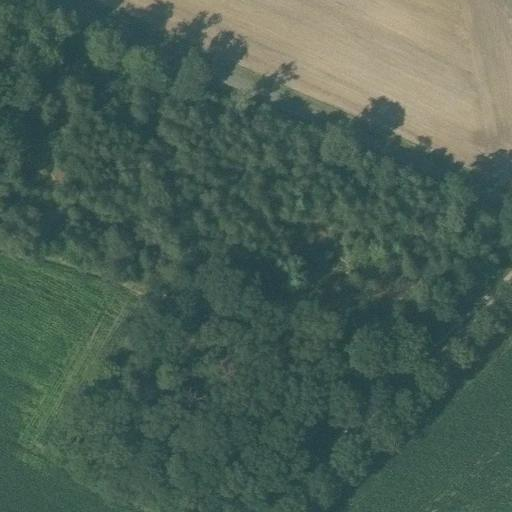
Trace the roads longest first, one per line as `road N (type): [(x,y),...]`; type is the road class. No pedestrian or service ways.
road 1 (unclassified): [(511,195),(38,0)]
road 2 (track): [(267,511),(511,280)]
